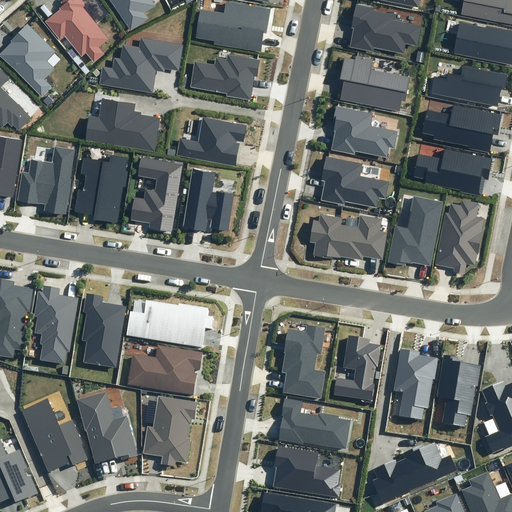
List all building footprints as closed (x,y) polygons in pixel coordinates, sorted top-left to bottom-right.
[(60,10),(45,21),(60,40),(65,36),(82,56),(86,52),(94,62),(103,54),(98,47),(108,39),(82,7),(85,5),(84,4),(85,3),(81,0),(63,0),(60,2),(63,5),(59,8),(60,10)] [(109,0),(131,31),(148,19),(144,13),(156,6),(151,0),(109,0)] [(511,0),(464,0),(461,14),(511,24),(511,0)] [(267,34),(271,9),(226,2),(224,13),(200,10),(196,37),(215,40),(214,44),(261,51),(264,33),(267,34)] [(374,7),(356,3),(351,29),(353,29),(349,47),(374,52),(375,48),(404,54),(406,44),(417,46),(421,26),(393,20),(394,15),(373,11),(374,7)] [(454,53),(511,64),(511,30),(487,26),(487,28),(460,23),(454,53)] [(0,56),(41,96),(51,86),(45,79),(55,69),(47,61),(56,52),(27,24),(11,41),(12,42),(0,54),(0,56)] [(103,67),(100,84),(153,92),(155,79),(156,71),(165,72),(165,69),(179,71),(183,45),(141,39),(140,48),(123,45),(120,59),(114,58),(113,69),(103,67)] [(227,96),(251,100),(255,76),(257,77),(260,60),(227,54),(226,59),(216,58),(215,65),(195,61),(190,87),(227,93),(227,96)] [(373,59),(356,55),(355,59),(344,58),(340,79),(344,80),(340,99),(400,111),(402,101),(405,102),(409,78),(371,69),(373,59)] [(432,93),(498,107),(502,89),(505,90),(508,75),(463,65),(461,76),(448,74),(447,80),(435,77),(432,93)] [(9,78),(0,69),(0,124),(3,127),(7,123),(12,127),(13,125),(19,131),(32,117),(1,87),(9,78)] [(155,152),(160,118),(141,115),(141,112),(134,111),(135,104),(103,99),(100,118),(89,116),(85,141),(155,152)] [(499,130),(502,114),(453,105),(451,114),(427,110),(422,133),(434,135),(434,139),(469,146),(468,148),(489,152),(494,129),(499,130)] [(372,113),(336,106),(333,122),(335,122),(334,131),(335,131),(331,150),(354,154),(355,151),(386,157),(388,147),(394,148),(397,131),(370,126),(372,113)] [(247,125),(203,117),(199,141),(180,138),(177,156),(236,166),(240,143),(236,142),(237,141),(244,142),(247,125)] [(0,194),(13,197),(22,139),(0,135),(0,194)] [(66,215),(75,150),(54,146),(52,162),(31,159),(29,173),(22,172),(17,200),(45,205),(44,211),(66,215)] [(490,170),(492,159),(445,150),(443,159),(418,154),(414,177),(426,180),(425,184),(460,190),(460,193),(481,197),(486,169),(490,170)] [(126,171),(128,157),(110,154),(109,162),(84,158),(81,173),(87,174),(84,191),(79,190),(75,211),(95,214),(94,219),(117,222),(123,187),(126,188),(129,171),(126,171)] [(360,176),(363,163),(326,156),(321,180),(325,181),(321,200),(345,205),(345,201),(377,207),(378,197),(386,199),(389,181),(360,176)] [(172,232),(183,165),(142,158),(139,175),(158,179),(156,192),(146,190),(145,199),(134,197),(131,220),(149,223),(148,228),(172,232)] [(213,190),(216,172),(193,168),(183,227),(206,231),(208,219),(212,220),(211,227),(228,230),(234,193),(213,190)] [(430,266),(443,202),(414,196),(407,228),(395,225),(388,262),(405,266),(406,262),(412,264),(412,262),(430,266)] [(450,203),(449,213),(445,212),(435,265),(454,269),(453,272),(465,274),(467,264),(475,265),(477,254),(478,254),(485,217),(478,216),(480,203),(461,200),(461,205),(450,203)] [(380,231),(382,219),(360,215),(358,227),(341,224),(342,218),(320,214),(319,221),(314,220),(310,242),(316,243),(314,255),(333,258),(333,256),(341,258),(341,257),(363,260),(364,257),(383,260),(388,232),(380,231)] [(0,354),(12,356),(14,348),(22,349),(28,312),(30,312),(34,288),(14,285),(15,281),(0,278),(0,354)] [(40,360),(65,364),(67,351),(69,352),(78,298),(59,295),(60,288),(44,285),(43,292),(38,291),(34,317),(38,317),(35,333),(42,334),(40,344),(43,344),(40,360)] [(84,362),(116,367),(126,307),(102,303),(103,296),(86,294),(83,312),(87,313),(82,340),(87,341),(84,362)] [(126,335),(202,347),(205,328),(212,329),(214,316),(208,315),(209,308),(179,303),(179,305),(161,303),(146,300),(144,313),(130,311),(126,335)] [(321,398),(325,371),(315,370),(317,354),(321,354),(326,328),(306,325),(305,331),(288,328),(284,353),(285,353),(282,372),(287,373),(284,392),(321,398)] [(378,367),(381,346),(369,344),(370,339),(349,335),(344,367),(356,369),(354,380),(336,377),(333,395),(373,401),(375,383),(373,383),(376,367),(378,367)] [(200,369),(203,352),(157,345),(155,356),(133,353),(128,385),(194,395),(197,373),(194,373),(194,368),(200,369)] [(420,352),(401,349),(394,390),(403,392),(399,415),(422,419),(424,408),(428,408),(433,379),(435,380),(439,358),(419,355),(420,352)] [(458,356),(443,354),(436,397),(446,398),(442,423),(465,427),(467,415),(471,415),(476,386),(478,387),(482,365),(462,362),(463,360),(458,360),(458,356)] [(485,436),(492,453),(511,444),(511,382),(506,385),(504,381),(481,390),(486,402),(485,403),(490,416),(492,415),(499,431),(485,436)] [(106,391),(77,399),(85,431),(87,430),(96,463),(121,457),(122,460),(138,456),(127,415),(114,419),(106,391)] [(198,402),(158,396),(153,426),(147,425),(142,454),(162,457),(161,464),(175,466),(175,461),(186,463),(190,439),(187,438),(190,424),(191,424),(192,419),(195,420),(198,402)] [(59,425),(47,398),(22,411),(49,472),(70,463),(67,457),(68,456),(72,465),(88,458),(72,421),(59,425)] [(303,442),(347,449),(351,420),(339,418),(339,416),(318,413),(318,415),(301,412),(303,401),(285,398),(282,415),(283,415),(279,440),(303,444),(303,442)] [(0,439),(0,501),(13,496),(16,502),(38,493),(30,475),(27,476),(24,469),(27,468),(19,449),(6,455),(0,440),(0,439)] [(372,480),(382,504),(411,492),(410,491),(458,471),(451,455),(442,458),(435,443),(424,447),(423,444),(402,453),(405,458),(396,462),(395,460),(373,469),(377,478),(372,480)] [(318,453),(278,446),(274,467),(277,468),(273,487),(339,498),(341,484),(338,484),(341,470),(316,465),(318,453)] [(511,511),(511,493),(500,499),(488,471),(469,480),(472,486),(462,490),(471,511),(511,511)] [(335,511),(337,504),(264,492),(260,511),(335,511)] [(424,511),(464,511),(457,493),(435,502),(437,506),(424,511)]
